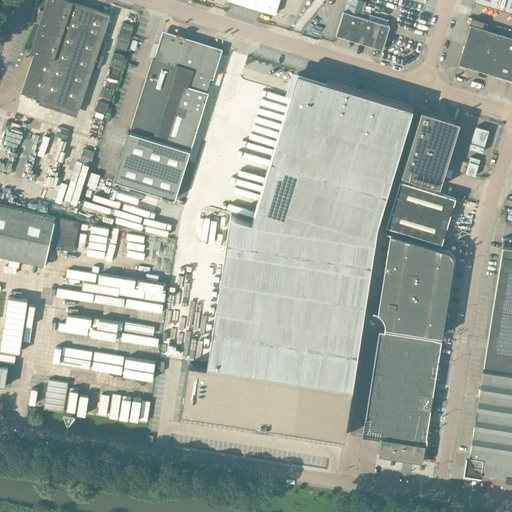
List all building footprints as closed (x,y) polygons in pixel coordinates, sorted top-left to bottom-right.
[(72,0),(46,0),(43,10),(39,8),(36,17),(41,19),(30,51),(34,52),(21,92),(79,111),(110,14),(72,2),(72,0)] [(278,0),(232,0),(275,13),(278,0)] [(346,0),(343,10),(359,15),(364,0),(363,0),(346,0)] [(511,0),(475,0),(511,11),(511,0)] [(343,10),(336,34),(382,48),(390,25),(359,15),(343,10)] [(511,36),(470,24),(458,64),(511,80),(511,36)] [(130,131),(115,179),(176,198),(191,150),(210,86),(208,85),(211,77),(213,78),(222,48),(221,48),(221,49),(186,37),(185,36),(183,35),(182,34),(180,34),(178,33),(176,34),(174,34),(169,36),(168,35),(167,34),(166,34),(165,34),(165,35),(164,35),(164,36),(164,37),(162,37),(161,36),(154,59),(152,59),(130,131)] [(231,213),(207,364),(353,387),(379,219),(414,106),(327,80),(326,81),(298,72),(292,94),(291,93),(286,108),(271,158),(253,220),(231,213)] [(460,121),(422,109),(402,174),(440,186),(460,121)] [(489,129),(476,126),(469,147),(482,151),(489,129)] [(480,159),(470,156),(465,172),(475,175),(480,159)] [(456,196),(400,179),(386,225),(442,242),(456,196)] [(56,216),(0,203),(0,254),(45,265),(56,216)] [(373,308),(373,309),(375,310),(377,310),(379,311),(380,312),(384,318),(385,320),(385,322),(385,323),(385,325),(385,327),(386,328),(386,326),(442,335),(444,322),(445,322),(446,321),(447,320),(448,320),(448,319),(449,318),(449,317),(449,316),(449,315),(449,314),(449,313),(448,313),(448,312),(447,311),(446,310),(454,260),(454,259),(454,258),(454,257),(454,256),(454,255),(453,254),(453,253),(452,253),(452,252),(451,251),(450,251),(449,250),(448,249),(447,249),(386,230),(385,231),(390,233),(378,310),(377,309),(373,308)] [(486,348),(484,364),(511,368),(511,246),(502,245),(501,255),(495,292),(494,298),(488,339),(486,348)] [(442,340),(379,330),(363,435),(382,438),(379,454),(403,458),(403,460),(413,462),(413,460),(423,461),(425,444),(427,444),(427,435),(430,416),(433,416),(433,417),(433,407),(434,397),(438,388),(437,388),(434,387),(442,340)] [(190,362),(183,410),(242,419),(242,420),(258,422),(257,425),(263,426),(268,427),(269,424),(285,426),(344,435),(352,388),(353,388),(353,387),(207,364),(190,362)] [(8,366),(0,364),(0,385),(5,386),(8,366)] [(470,454),(469,460),(476,469),(483,470),(511,474),(511,373),(483,369),(483,370),(470,454)]
